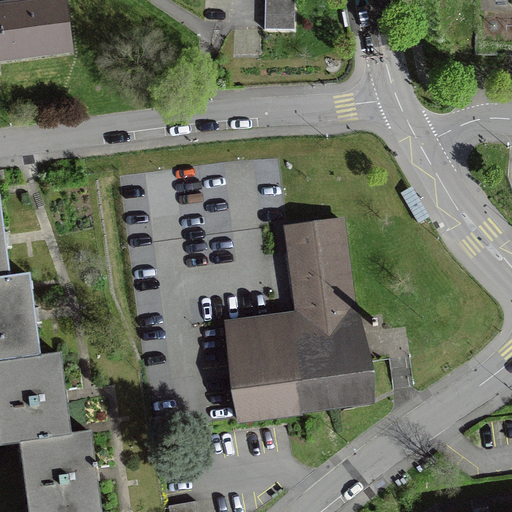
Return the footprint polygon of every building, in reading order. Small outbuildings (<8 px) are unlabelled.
[(66,0),(53,0),(0,6),(0,67),(74,58),(66,0)] [(265,0),(264,31),(295,32),(296,32),(297,0),(265,0)] [(401,194),(419,225),(430,218),(412,188),(401,194)] [(92,437),(72,440),(69,416),(68,416),(66,404),(69,404),(68,397),(68,391),(66,391),(61,359),(41,361),(36,324),(42,323),(41,315),(40,308),(34,309),(30,280),(11,283),(7,249),(12,248),(11,239),(10,233),(4,234),(0,202),(0,453),(20,451),(27,511),(101,511),(98,482),(100,482),(99,475),(99,470),(96,470),(92,437)] [(345,218),(283,227),(294,313),(282,315),(224,322),(238,427),(286,420),(374,409),(366,345),(361,306),(356,306),(345,218)]
